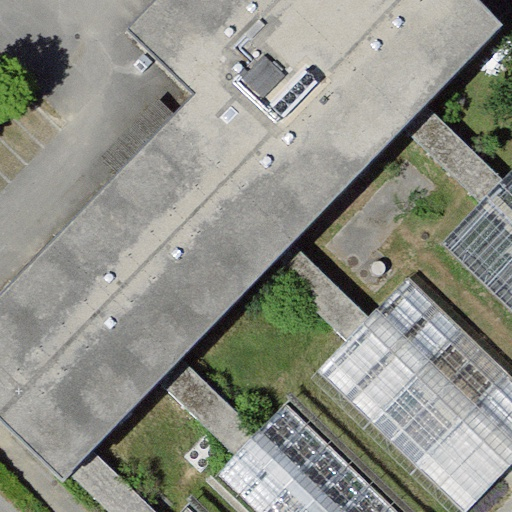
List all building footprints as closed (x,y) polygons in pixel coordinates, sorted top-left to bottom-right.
[(156,0),(125,33),(192,100),(0,294),(0,425),(60,484),(67,477),(92,451),(158,383),(180,361),(269,269),(292,245),(403,131),(426,108),(498,33),(463,0),(156,0)] [(504,185),(426,108),(403,131),(482,207),(504,185)] [(511,176),(504,185),(482,207),(443,246),(511,313),(511,176)] [(369,322),(292,245),(269,269),(346,345),(369,322)] [(478,511),(511,477),(511,383),(408,282),(369,322),(346,345),(318,374),(459,511),(478,511)] [(259,437),(180,361),(158,383),(237,460),(259,437)] [(403,511),(291,404),(259,437),(237,460),(211,488),(236,511),(403,511)] [(155,511),(92,451),(67,477),(104,511),(155,511)] [(203,511),(195,503),(186,511),(203,511)]
